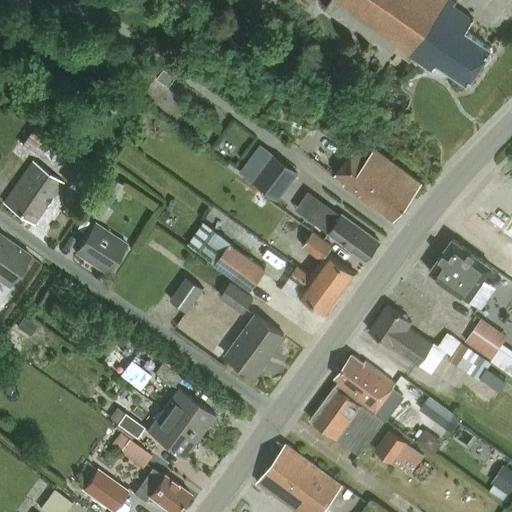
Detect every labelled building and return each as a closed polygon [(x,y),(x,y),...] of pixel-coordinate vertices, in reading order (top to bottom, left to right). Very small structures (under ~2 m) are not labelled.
[(329,0),(324,8),(375,44),(377,41),(394,53),(394,51),(410,62),(413,58),(432,71),(437,63),(468,84),(492,51),(466,33),(473,22),(454,8),(452,7),(455,2),(451,0),(329,0)] [(166,70),(159,79),(168,85),(175,76),(166,70)] [(38,151),(51,130),(35,120),(22,142),(38,151)] [(394,221),(422,182),(374,146),(374,147),(362,138),(335,175),(345,182),(345,185),(394,221)] [(81,152),(63,177),(70,182),(68,185),(81,195),(102,168),(81,152)] [(274,154),(254,181),(280,199),(299,172),(274,154)] [(38,217),(63,181),(34,161),(6,201),(28,217),(31,212),(38,217)] [(110,174),(87,208),(100,217),(123,183),(110,174)] [(317,196),(304,215),(308,219),(320,227),(321,226),(334,209),(335,208),(322,199),(317,196)] [(165,209),(158,218),(165,223),(172,214),(165,209)] [(329,233),(366,260),(380,241),(342,214),(334,209),(321,226),(329,232),(329,233)] [(111,266),(126,242),(95,222),(75,252),(101,268),(105,262),(111,266)] [(0,277),(9,284),(30,253),(0,231),(0,277)] [(311,274),(340,295),(356,273),(328,253),(333,246),(312,231),(302,245),(322,260),(311,274)] [(452,239),(430,272),(469,299),(477,287),(492,266),(452,239)] [(250,289),(264,270),(229,244),(215,263),(250,289)] [(340,295),(311,274),(311,275),(298,266),(290,276),(303,286),(299,292),(328,313),(340,295)] [(204,288),(187,276),(171,298),(188,310),(204,288)] [(229,282),(220,295),(243,312),(252,299),(229,282)] [(477,287),(469,299),(482,308),(491,296),(477,287)] [(419,364),(432,344),(408,327),(412,322),(388,305),(369,332),(391,346),(392,345),(419,364)] [(224,354),(239,365),(254,376),(284,334),(255,312),(224,354)] [(467,341),(466,343),(491,360),(493,358),(494,359),(501,348),(474,330),(467,341)] [(439,345),(449,352),(451,355),(448,358),(467,371),(478,354),(473,350),(447,332),(439,345)] [(432,344),(419,364),(421,365),(433,374),(449,352),(439,345),(437,344),(434,342),(432,344)] [(336,386),(383,419),(383,418),(374,412),(395,383),(365,361),(364,363),(352,354),(335,377),(340,380),(336,386)] [(131,359),(120,373),(140,389),(151,374),(131,359)] [(173,385),(181,374),(162,360),(154,371),(173,385)] [(200,435),(216,414),(178,386),(162,408),(200,435)] [(358,453),(383,419),(336,386),(311,419),(358,453)] [(430,396),(422,407),(439,419),(452,428),(460,417),(447,408),(430,396)] [(184,457),(200,435),(162,408),(147,429),(184,457)] [(131,437),(132,438),(135,435),(137,437),(144,427),(125,413),(116,426),(131,437)] [(392,462),(407,441),(389,428),(374,449),(392,462)] [(426,429),(419,439),(436,452),(444,442),(426,429)] [(153,453),(132,438),(131,437),(121,450),(143,466),(153,453)] [(297,511),(324,511),(344,485),(287,444),(258,484),(297,511)] [(511,469),(504,464),(492,482),(511,495),(511,493),(511,469)] [(82,488),(113,511),(129,489),(98,467),(82,488)] [(151,492),(149,494),(173,511),(176,511),(191,492),(164,472),(163,475),(152,467),(140,484),(151,492)] [(55,489),(41,507),(47,511),(65,511),(73,502),(55,489)]
